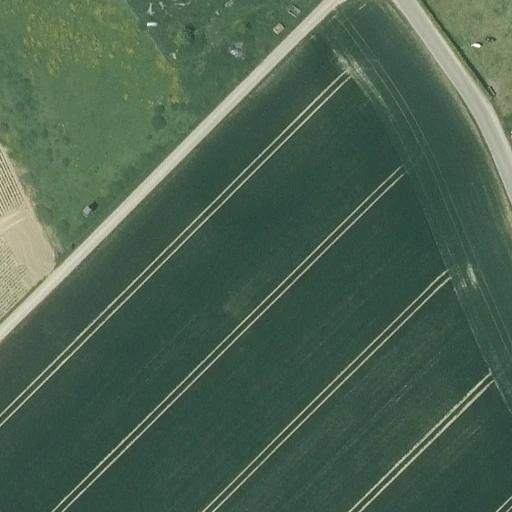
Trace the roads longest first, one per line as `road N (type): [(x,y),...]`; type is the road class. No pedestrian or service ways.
road 1 (track): [(0,333),(335,0)]
road 2 (track): [(396,0),(455,79),(511,189)]
